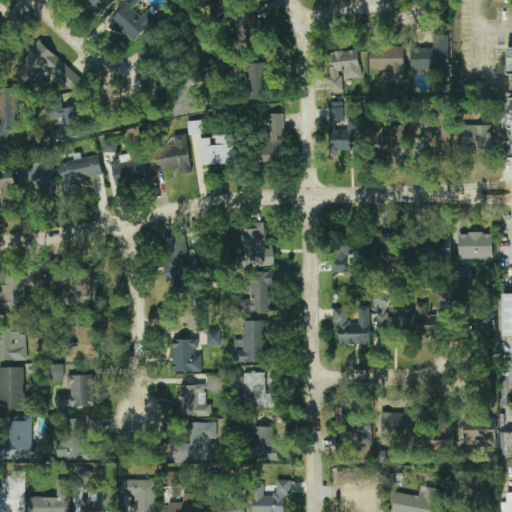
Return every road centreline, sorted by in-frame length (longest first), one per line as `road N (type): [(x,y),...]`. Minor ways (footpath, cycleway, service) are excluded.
road 1 (residential): [(511,194),(255,197),(0,242)]
road 2 (residential): [(314,511),(308,61),(292,0)]
road 3 (residential): [(138,417),(138,328),(124,224)]
road 4 (residential): [(454,377),(314,379)]
